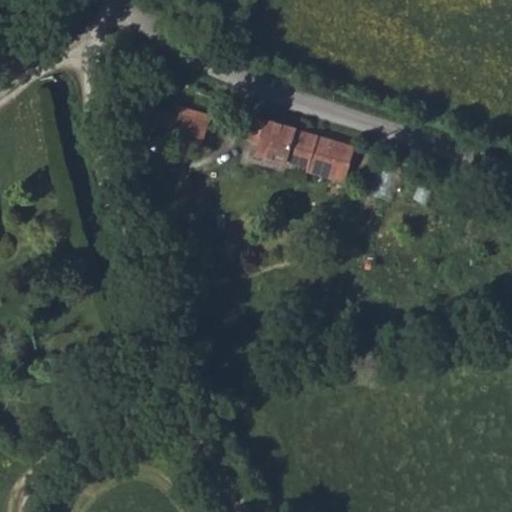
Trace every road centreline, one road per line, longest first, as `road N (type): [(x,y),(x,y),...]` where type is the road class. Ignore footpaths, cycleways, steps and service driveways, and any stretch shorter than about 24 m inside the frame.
road 1 (track): [(247,511),(166,361),(125,260),(83,71)]
road 2 (unclassified): [(511,169),(308,105),(173,46),(119,3)]
road 3 (unknown): [(123,0),(0,94)]
